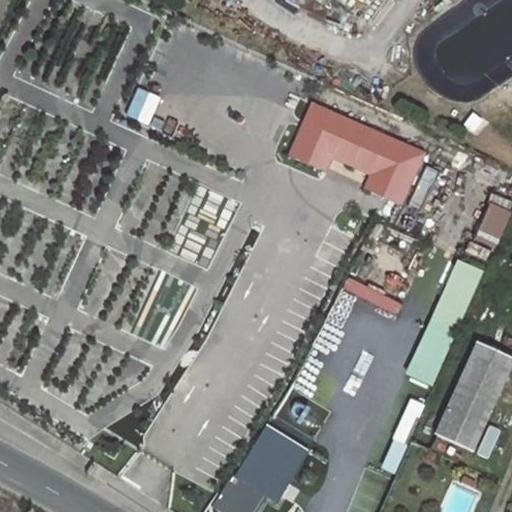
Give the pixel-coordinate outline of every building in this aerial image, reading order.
[(426,153),(314,104),(293,154),(329,170),(335,157),(374,174),(368,188),(401,204),(405,203),(426,153)] [(48,294),(79,313),(103,276),(71,256),(48,294)] [(448,260),(401,377),(429,388),(475,270),(448,260)] [(475,342),(456,387),(493,402),(511,358),(475,342)] [(473,450),(493,402),(456,387),(436,434),(473,450)] [(252,424),(209,511),(247,511),(256,495),(275,505),(302,448),(252,424)]
